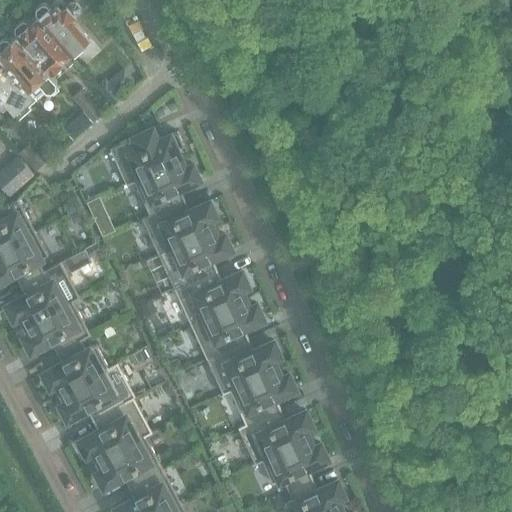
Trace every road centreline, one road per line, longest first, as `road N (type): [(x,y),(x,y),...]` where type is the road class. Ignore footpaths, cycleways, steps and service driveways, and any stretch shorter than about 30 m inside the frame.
road 1 (residential): [(393,511),(182,62)]
road 2 (residential): [(0,380),(70,511)]
